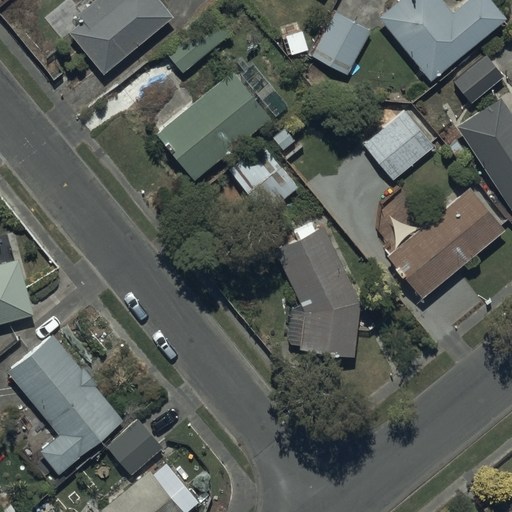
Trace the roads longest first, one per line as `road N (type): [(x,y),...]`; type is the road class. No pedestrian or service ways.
road 1 (residential): [(0,103),(332,511)]
road 2 (residential): [(511,368),(335,511)]
